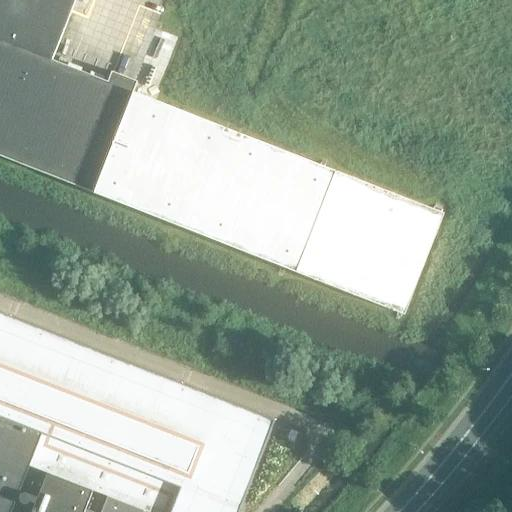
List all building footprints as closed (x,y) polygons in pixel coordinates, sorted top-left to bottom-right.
[(0,0),(0,39),(50,60),(73,0),(0,0)] [(0,156),(91,193),(130,92),(134,82),(109,72),(105,82),(50,60),(0,39),(0,156)] [(91,193),(296,274),(335,173),(130,92),(91,193)] [(444,216),(335,173),(296,274),(404,316),(444,216)] [(238,511),(274,421),(0,313),(0,511),(238,511)]
